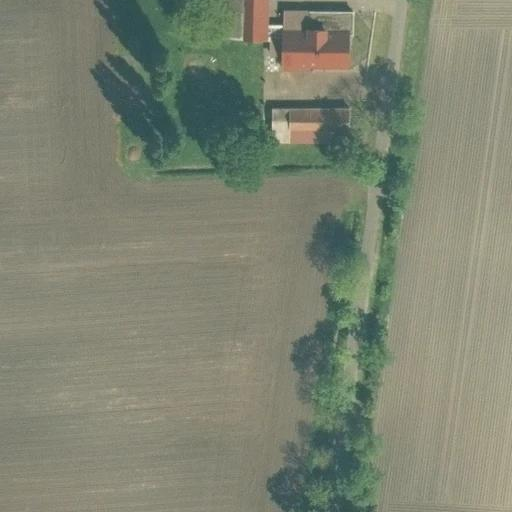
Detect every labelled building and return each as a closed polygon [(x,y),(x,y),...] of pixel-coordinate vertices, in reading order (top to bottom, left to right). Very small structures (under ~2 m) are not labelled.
[(212,0),(211,34),(235,35),(236,0),(212,0)] [(262,37),(263,0),(236,0),(235,35),(262,37)] [(278,28),(346,28),(346,9),(278,9),(278,28)] [(346,28),(278,28),(279,67),(346,66),(346,28)] [(341,106),(268,106),(268,141),(341,140),(341,106)]
